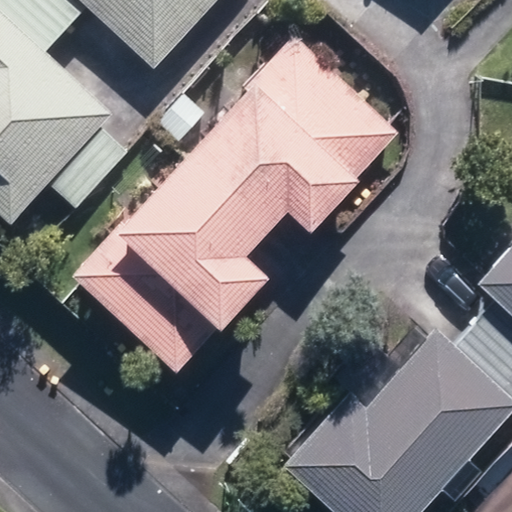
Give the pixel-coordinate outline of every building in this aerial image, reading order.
[(67,34),(28,0),(0,0),(0,198),(23,219),(57,180),(83,203),(129,150),(105,127),(120,110),(52,51),(67,34)] [(28,0),(67,34),(94,4),(161,65),(218,0),(28,0)] [(174,148),(251,222),(271,203),(294,225),(341,176),(334,168),(373,128),(274,31),(224,82),(231,90),(174,148)] [(151,115),(171,133),(195,108),(175,90),(151,115)] [(228,247),(251,222),(174,148),(58,269),(159,365),(253,269),(228,247)] [(501,296),(477,322),(511,352),(511,252),(486,282),(501,296)] [(348,511),(426,511),(511,416),(511,352),(477,322),(460,341),(441,324),(374,400),(363,389),(296,465),(348,511)]
